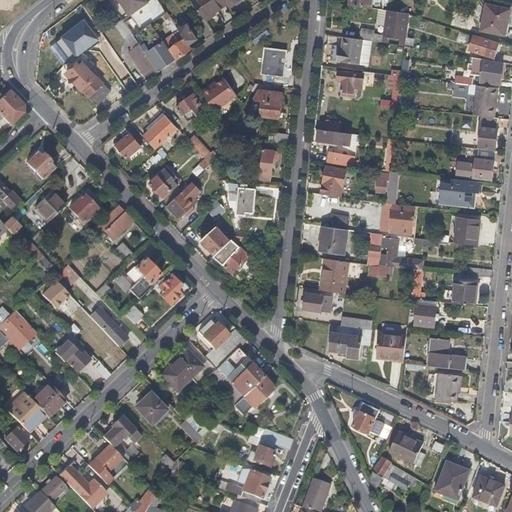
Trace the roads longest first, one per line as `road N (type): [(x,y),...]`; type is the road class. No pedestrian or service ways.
road 1 (residential): [(275,348),(315,0)]
road 2 (residential): [(213,290),(0,496)]
road 3 (residential): [(286,0),(77,145)]
road 4 (residential): [(511,203),(484,448)]
road 5 (residential): [(275,348),(484,448)]
road 6 (residential): [(77,145),(213,290)]
